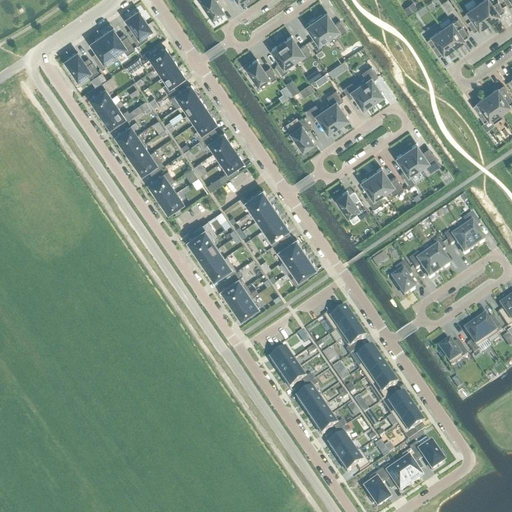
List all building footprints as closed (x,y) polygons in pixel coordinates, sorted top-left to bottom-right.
[(199,0),(212,18),(225,9),(218,0),(199,0)] [(429,9),(435,6),(431,0),(425,4),(429,9)] [(447,11),(452,7),(447,0),(444,0),(441,2),(447,11)] [(488,0),(481,0),(477,4),(488,20),(504,10),(496,0),(491,3),(488,0)] [(417,7),(413,1),(403,7),(407,13),(417,7)] [(467,10),(462,14),(466,21),(473,31),(488,20),(477,4),(467,10)] [(138,9),(126,17),(132,27),(135,31),(130,34),(130,35),(137,45),(147,38),(144,33),(151,28),(138,9)] [(315,17),(328,35),(337,28),(341,33),(346,29),(339,19),(334,23),(326,11),(321,14),(320,13),(315,17)] [(316,50),(325,43),(322,39),(328,35),(315,17),(310,20),(311,21),(306,24),(314,36),(309,39),(316,50)] [(468,34),(461,24),(457,18),(451,22),(451,21),(439,30),(450,47),(468,34)] [(112,27),(101,34),(114,53),(115,55),(123,49),(127,54),(135,49),(126,35),(125,36),(120,39),(119,36),(112,27)] [(450,47),(439,30),(426,39),(438,55),(450,47)] [(101,34),(91,42),(97,51),(99,54),(93,57),(100,68),(107,63),(104,60),(114,53),(101,34)] [(291,35),(281,42),(293,59),(299,55),(302,60),(311,54),(304,44),(299,47),(291,35)] [(281,42),(272,49),(280,60),(275,64),(281,74),(287,71),(284,66),(293,59),(281,42)] [(165,46),(150,56),(156,66),(171,56),(165,46)] [(339,60),(348,55),(343,48),(335,53),(339,60)] [(77,51),(65,59),(68,63),(65,65),(70,71),(72,70),(78,78),(87,72),(90,76),(98,71),(91,61),(86,64),(83,60),(77,51)] [(171,56),(156,66),(163,76),(178,65),(171,56)] [(138,57),(124,67),(129,73),(142,64),(138,57)] [(271,80),(276,76),(269,66),(264,70),(256,59),(246,66),(258,83),(268,76),(271,80)] [(178,65),(163,76),(169,85),(184,75),(178,65)] [(374,78),(377,76),(370,65),(361,72),(365,77),(360,81),(360,82),(374,101),(385,94),(374,78)] [(101,83),(106,79),(101,72),(96,75),(101,83)] [(310,82),(315,79),(311,73),(306,76),(310,82)] [(297,78),(291,80),(295,90),(301,88),(297,78)] [(360,82),(354,86),(351,81),(342,88),(349,98),(353,95),(363,109),(374,101),(360,82)] [(190,83),(175,94),(181,103),(197,93),(190,83)] [(487,94),(502,116),(499,111),(511,101),(511,97),(502,84),(487,94)] [(104,87),(90,97),(96,107),(111,97),(107,91),(105,87),(104,87)] [(132,97),(139,92),(137,88),(129,93),(132,97)] [(330,101),(325,105),(339,125),(350,118),(339,102),(342,99),(335,89),(326,96),(330,101)] [(197,93),(181,103),(188,113),(203,102),(197,93)] [(502,116),(487,94),(472,105),(483,121),(489,117),(493,122),(502,116)] [(111,97),(96,107),(103,117),(118,106),(123,103),(120,99),(115,102),(111,97)] [(145,100),(140,104),(143,109),(149,105),(145,100)] [(203,102),(188,113),(194,122),(210,112),(203,102)] [(339,125),(325,105),(314,111),(311,106),(306,110),(312,120),(317,117),(327,133),(339,125)] [(118,106),(103,117),(109,126),(125,116),(129,113),(129,111),(127,109),(122,112),(118,106)] [(198,128),(193,132),(195,134),(199,140),(212,132),(209,127),(212,125),(216,122),(210,112),(194,122),(198,128)] [(289,129),(290,130),(289,131),(302,150),(315,141),(307,129),(311,127),(303,116),(298,120),(300,122),(289,129)] [(130,124),(115,135),(122,144),(137,134),(130,124)] [(212,132),(199,140),(203,146),(208,142),(214,151),(215,152),(230,141),(223,131),(219,134),(216,136),(212,132)] [(137,134),(122,144),(128,154),(143,143),(143,144),(145,142),(139,132),(137,134)] [(173,135),(161,141),(166,150),(178,144),(173,135)] [(36,153),(26,160),(30,166),(54,150),(51,146),(52,145),(47,137),(46,138),(45,137),(31,147),(36,153)] [(355,143),(345,150),(349,155),(367,143),(364,137),(355,143)] [(214,151),(212,153),(219,162),(236,151),(230,141),(215,152),(214,151)] [(428,147),(423,150),(417,141),(406,148),(419,168),(424,164),(429,172),(440,164),(428,147)] [(143,143),(128,154),(135,163),(150,153),(149,152),(143,144),(143,143)] [(185,143),(180,146),(183,151),(189,148),(185,143)] [(406,148),(395,156),(404,169),(399,173),(408,186),(414,182),(409,175),(419,168),(406,148)] [(150,153),(135,163),(141,173),(148,169),(151,173),(164,165),(153,149),(149,152),(150,153)] [(54,150),(30,166),(35,173),(45,166),(49,173),(63,163),(63,162),(58,154),(57,155),(54,150)] [(236,151),(219,162),(226,172),(243,160),(236,151)] [(337,154),(325,161),(330,169),(342,163),(337,154)] [(206,164),(201,167),(206,173),(210,170),(206,164)] [(382,165),(371,172),(384,192),(389,188),(393,194),(403,188),(394,176),(391,178),(382,165)] [(24,166),(16,171),(18,175),(26,169),(24,166)] [(26,169),(18,175),(21,178),(29,173),(26,169)] [(167,170),(148,183),(155,193),(170,182),(174,180),(167,170)] [(60,188),(50,195),(54,201),(78,185),(75,180),(76,180),(70,172),(69,172),(55,181),(60,188)] [(371,172),(360,180),(369,194),(365,196),(373,208),(382,202),(378,196),(384,192),(371,172)] [(222,182),(218,177),(218,176),(206,185),(210,190),(222,182)] [(170,182),(155,193),(161,202),(176,192),(170,182)] [(78,185),(54,201),(58,207),(68,201),(73,207),(87,197),(78,185)] [(262,188),(244,200),(251,211),(269,198),(265,193),(263,189),(262,188)] [(354,210),(359,218),(368,211),(358,197),(354,201),(346,189),(336,196),(349,214),(354,210)] [(176,192),(161,202),(168,212),(183,201),(176,192)] [(77,213),(67,220),(71,227),(95,210),(87,197),(73,207),(77,213)] [(269,198),(251,211),(257,220),(275,208),(275,207),(272,203),(269,198)] [(47,200),(40,206),(42,209),(50,204),(47,200)] [(50,204),(42,209),(44,213),(52,207),(50,204)] [(275,208),(257,220),(264,229),(282,217),(278,212),(276,208),(275,208)] [(95,210),(71,227),(76,233),(86,226),(90,233),(104,223),(104,222),(99,214),(98,215),(95,210)] [(466,226),(461,230),(461,231),(475,250),(486,243),(476,229),(480,226),(472,214),(462,221),(466,226)] [(429,227),(436,223),(432,215),(425,219),(429,227)] [(264,229),(262,230),(272,246),(284,238),(280,233),(288,227),(288,226),(285,222),(282,217),(264,229)] [(190,237),(187,240),(193,250),(211,238),(202,224),(188,234),(190,237)] [(65,226),(57,231),(59,235),(67,229),(65,226)] [(67,229),(59,235),(62,238),(70,233),(67,229)] [(461,231),(452,237),(449,233),(443,237),(450,247),(454,244),(464,258),(475,250),(461,231)] [(101,248),(91,255),(95,261),(119,245),(116,240),(117,240),(111,232),(111,233),(110,232),(96,241),(101,248)] [(284,238),(272,246),(279,256),(282,260),(302,247),(299,242),(296,238),(295,237),(287,243),(284,238)] [(211,238),(193,250),(197,254),(199,258),(200,259),(218,247),(211,238)] [(435,247),(426,254),(426,255),(440,274),(451,267),(441,253),(445,250),(438,240),(433,244),(435,247)] [(119,245),(95,261),(99,268),(109,261),(114,268),(128,258),(127,257),(128,257),(123,249),(122,249),(119,245)] [(218,247),(200,259),(200,260),(203,264),(206,269),(224,257),(218,247)] [(282,260),(280,261),(287,272),(291,269),(309,257),(305,252),(302,248),(302,247),(282,260)] [(414,257),(408,261),(415,271),(419,268),(429,282),(440,274),(426,255),(420,259),(417,255),(414,257)] [(224,257),(206,269),(210,274),(212,277),(213,278),(221,273),(225,278),(236,270),(233,265),(231,266),(224,257)] [(295,274),(290,277),(297,287),(308,279),(305,274),(315,267),(315,265),(312,261),(309,257),(291,269),(295,274)] [(89,261),(81,266),(83,269),(91,264),(89,261)] [(22,264),(14,269),(16,272),(24,267),(22,264)] [(91,264),(83,269),(85,273),(93,267),(91,264)] [(391,278),(391,279),(390,280),(404,299),(417,290),(408,279),(412,276),(403,264),(395,270),(397,274),(391,278)] [(24,267),(16,272),(19,276),(27,271),(24,267)] [(0,283),(14,274),(10,268),(0,274),(0,283)] [(228,283),(220,289),(227,299),(246,285),(240,276),(242,274),(238,269),(236,270),(225,278),(228,283)] [(14,274),(0,283),(0,302),(13,294),(8,287),(18,281),(14,274)] [(144,281),(134,287),(146,304),(155,297),(144,281)] [(246,285),(227,299),(230,303),(233,307),(234,308),(251,296),(258,292),(255,288),(250,291),(246,285)] [(134,287),(126,294),(137,310),(146,304),(134,287)] [(40,289),(32,295),(34,298),(42,293),(40,289)] [(13,294),(0,302),(0,305),(8,316),(31,300),(27,293),(17,300),(13,294)] [(42,293),(34,298),(36,302),(44,296),(42,293)] [(126,294),(116,300),(127,316),(137,310),(126,294)] [(251,296),(234,308),(237,313),(239,317),(240,318),(258,306),(251,296)] [(498,307),(501,311),(497,314),(507,329),(511,325),(511,303),(509,299),(498,307)] [(31,300),(8,316),(11,321),(10,321),(15,329),(16,328),(16,329),(31,320),(26,313),(36,306),(31,300)] [(106,303),(97,309),(108,326),(117,319),(106,303)] [(97,309),(88,315),(99,332),(108,326),(97,309)] [(333,311),(323,318),(334,334),(336,332),(335,331),(352,319),(345,310),(336,316),(333,311)] [(88,315),(79,322),(90,338),(99,332),(88,315)] [(495,322),(491,325),(485,316),(474,324),(487,342),(501,332),(495,322)] [(352,319),(335,331),(336,332),(341,341),(358,329),(352,319)] [(474,324),(463,331),(470,342),(466,345),(473,355),(478,352),(476,350),(487,342),(474,324)] [(358,329),(341,341),(347,350),(345,351),(349,357),(359,350),(356,345),(365,339),(358,329)] [(71,331),(62,337),(73,353),(82,347),(71,331)] [(62,337),(53,343),(64,359),(73,353),(62,337)] [(450,341),(437,349),(449,367),(462,358),(467,355),(457,342),(453,345),(450,341)] [(53,343),(44,349),(55,366),(64,359),(53,343)] [(275,357),(270,361),(276,371),(291,360),(281,346),(271,353),(275,357)] [(314,347),(306,352),(309,356),(316,351),(314,347)] [(44,349),(34,356),(46,372),(55,366),(44,349)] [(359,350),(349,357),(359,371),(378,358),(372,349),(370,350),(363,355),(359,350)] [(329,350),(322,355),(329,364),(335,359),(329,350)] [(378,358),(359,371),(365,380),(384,367),(378,358)] [(291,360),(276,371),(283,380),(298,370),(291,360)] [(339,364),(332,369),(342,383),(348,378),(339,364)] [(384,367),(365,380),(371,388),(371,389),(390,376),(384,367)] [(298,370),(283,380),(290,390),(301,382),(305,387),(315,380),(311,375),(306,378),(300,369),(298,370)] [(371,388),(369,390),(379,405),(381,403),(389,397),(385,393),(396,385),(390,376),(371,389),(371,388)] [(306,393),(296,400),(303,409),(318,399),(311,390),(318,385),(315,380),(305,387),(303,388),(306,393)] [(389,397),(381,403),(391,418),(410,405),(403,395),(394,401),(391,396),(389,397)] [(318,399),(303,409),(309,418),(326,407),(328,406),(321,396),(318,399)] [(363,415),(368,411),(364,404),(359,408),(363,415)] [(410,405),(391,418),(398,427),(416,414),(410,405)] [(326,407),(309,418),(315,427),(332,416),(326,407)] [(4,411),(0,413),(0,428),(10,421),(4,411)] [(369,412),(364,415),(373,429),(378,426),(369,412)] [(416,414),(398,427),(408,442),(417,435),(414,430),(421,425),(423,424),(416,414)] [(332,416),(315,427),(321,436),(333,428),(336,433),(344,428),(346,427),(343,422),(338,425),(332,416)] [(337,440),(328,446),(334,456),(351,444),(345,435),(348,433),(344,428),(336,433),(334,435),(337,440)] [(380,442),(375,446),(378,451),(384,447),(380,442)] [(417,444),(409,450),(410,451),(417,461),(422,458),(423,460),(432,472),(443,463),(440,459),(442,458),(438,452),(437,453),(429,443),(420,449),(417,444)] [(351,444),(334,456),(341,465),(358,453),(357,453),(351,444)] [(358,453),(341,465),(347,474),(356,468),(359,473),(369,466),(359,451),(357,453),(358,453)] [(403,461),(396,466),(397,468),(398,467),(410,486),(421,479),(418,474),(413,467),(418,463),(417,461),(410,451),(401,457),(403,461)] [(36,463),(23,472),(28,478),(40,469),(36,463)] [(388,467),(378,473),(385,483),(390,480),(396,488),(400,493),(410,486),(398,467),(397,468),(391,472),(388,467)] [(372,485),(365,490),(370,499),(369,500),(372,505),(374,504),(377,509),(389,500),(380,487),(385,483),(378,473),(369,480),(372,485)] [(48,480),(35,489),(39,495),(52,486),(48,480)]
